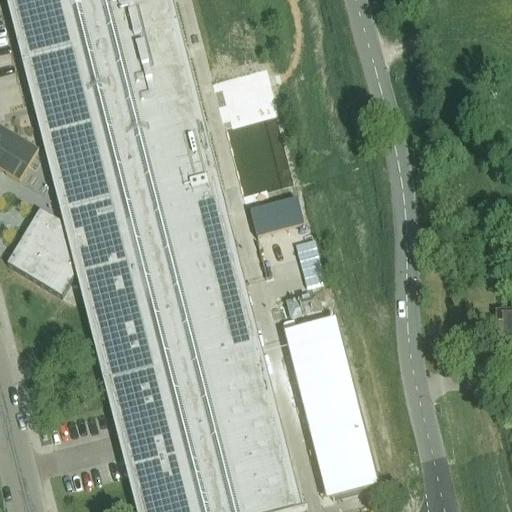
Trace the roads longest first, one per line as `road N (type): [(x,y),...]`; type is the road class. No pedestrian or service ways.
road 1 (unclassified): [(440,511),(408,336),(395,150),(350,0)]
road 2 (unclassified): [(0,392),(28,511)]
